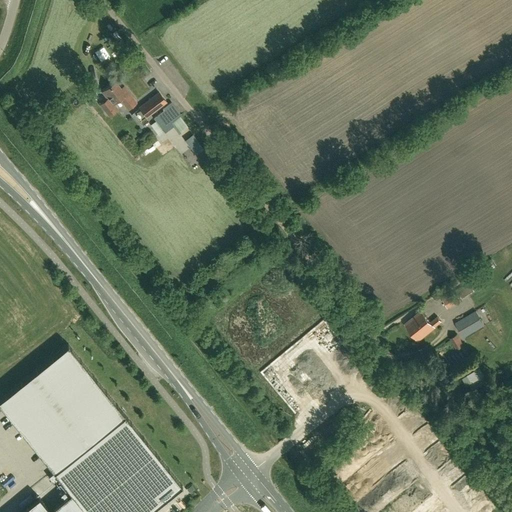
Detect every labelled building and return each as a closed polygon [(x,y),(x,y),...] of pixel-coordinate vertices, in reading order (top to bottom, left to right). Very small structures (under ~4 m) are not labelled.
[(128,108),(136,102),(127,91),(125,93),(115,81),(103,91),(108,98),(98,106),(112,124),(125,114),(116,102),(114,104),(113,103),(120,98),(128,108)] [(166,101),(160,93),(159,92),(159,93),(140,107),(146,116),(166,101)] [(179,116),(181,115),(171,102),(162,109),(163,110),(154,117),(165,132),(174,125),(172,122),(174,120),(181,130),(187,126),(179,116)] [(172,140),(178,136),(174,130),(168,133),(172,140)] [(480,271),(469,278),(476,289),(487,282),(480,271)] [(474,291),(468,282),(457,289),(462,298),(474,291)] [(447,307),(462,298),(457,289),(456,289),(442,298),(447,307)] [(421,310),(405,324),(418,340),(441,321),(437,316),(430,322),(421,310)] [(484,324),(476,311),(456,323),(464,336),(484,324)] [(463,345),(457,334),(450,338),(456,349),(463,345)] [(125,414),(68,344),(0,398),(0,404),(8,414),(43,458),(54,471),(125,414)] [(484,378),(469,385),(472,392),(488,385),(484,378)] [(147,511),(182,485),(125,414),(54,471),(71,492),(86,511),(147,511)] [(86,511),(71,492),(50,510),(39,496),(19,511),(86,511)]
